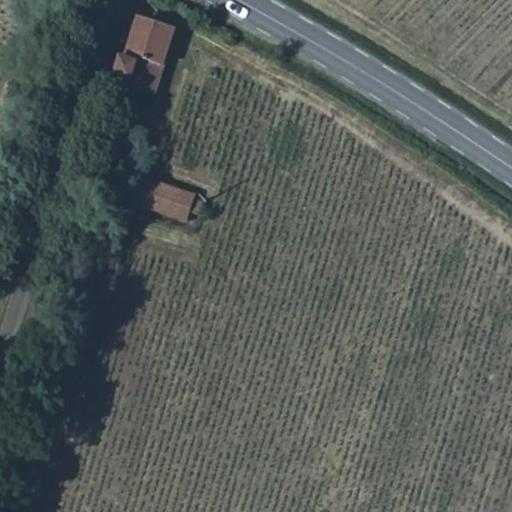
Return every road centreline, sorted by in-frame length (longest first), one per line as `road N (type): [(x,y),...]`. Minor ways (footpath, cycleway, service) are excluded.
road 1 (residential): [(0,362),(120,0)]
road 2 (track): [(511,232),(362,129),(226,51)]
road 3 (secondary): [(240,0),(511,166)]
